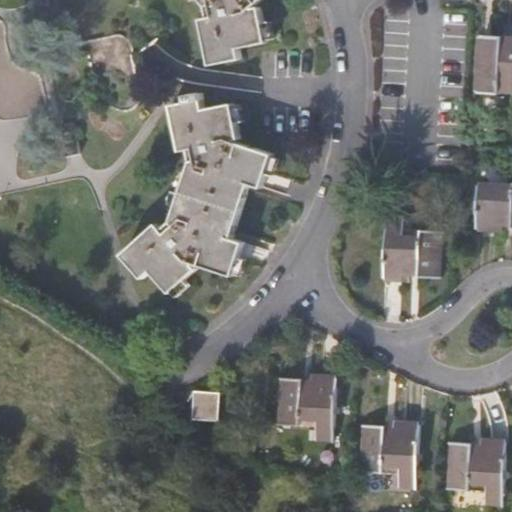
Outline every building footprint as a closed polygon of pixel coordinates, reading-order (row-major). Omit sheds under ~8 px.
[(204,0),(209,5),(211,16),(204,18),(212,63),(243,57),(241,47),(269,41),(263,6),(254,8),(262,0),(204,0)] [(511,38),(482,36),(479,89),(511,90),(511,38)] [(174,104),(184,149),(196,146),(198,160),(194,159),(174,220),(179,224),(168,232),(159,223),(125,254),(145,277),(153,269),(173,290),(199,268),(192,260),(235,274),(246,241),(234,236),(252,182),(264,185),(275,153),(233,138),(242,137),(235,102),(205,109),(202,99),(174,104)] [(511,181),(483,181),(481,228),(505,229),(506,225),(511,225),(511,181)] [(390,214),(389,232),(405,234),(406,215),(390,214)] [(405,234),(389,232),(387,278),(412,279),(412,274),(442,276),(444,230),(423,229),(423,234),(405,234)] [(319,420),(337,421),(339,376),(314,375),(314,379),(283,377),(281,422),(301,424),(301,419),(319,420)] [(198,393),(197,415),(219,416),(220,394),(198,393)] [(336,440),(337,421),(319,420),(318,439),(336,440)] [(385,468),(402,469),(418,470),(421,422),(396,421),(395,426),(366,424),(364,470),(385,471),(385,468)] [(472,483),(488,484),(506,485),(508,441),(484,440),(484,443),(452,442),(450,488),(471,489),(472,483)] [(417,488),(418,470),(402,469),(401,487),(417,488)] [(505,506),(506,485),(488,484),(488,505),(505,506)]
